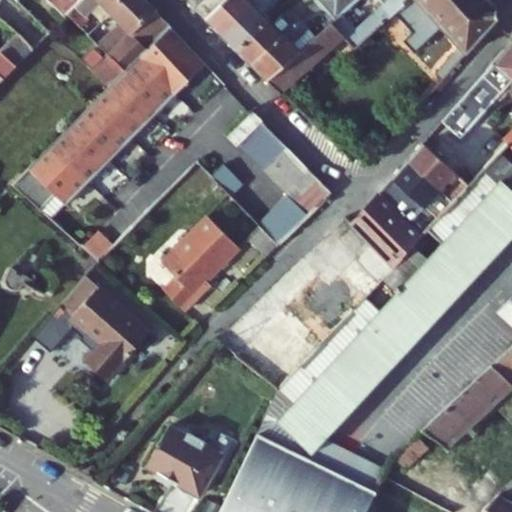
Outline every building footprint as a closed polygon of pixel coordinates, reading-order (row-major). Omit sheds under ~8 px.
[(0,0),(0,12),(11,0),(0,0)] [(91,0),(60,0),(57,4),(72,19),(91,0)] [(114,14),(128,0),(99,0),(108,8),(101,16),(106,21),(114,14)] [(160,11),(149,0),(128,0),(114,14),(122,23),(101,44),(114,57),(160,11)] [(190,0),(211,20),(231,0),(190,0)] [(231,0),(211,20),(225,34),(259,0),(231,0)] [(265,9),(275,0),(259,0),(225,34),(239,48),(273,16),(265,9)] [(318,0),(341,22),(347,16),(365,0),(318,0)] [(398,11),(409,0),(376,0),(380,3),(383,0),(388,6),(360,31),(347,16),(341,22),(335,26),(347,39),(358,51),(398,11)] [(502,21),(503,10),(493,0),(409,0),(398,11),(413,26),(425,16),(429,21),(408,41),(420,55),(446,31),(463,51),(445,72),(451,78),(502,21)] [(295,9),(279,23),(273,16),(239,48),(256,65),(303,18),(295,9)] [(129,73),(175,26),(160,11),(114,57),(129,73)] [(296,40),(311,26),(303,18),(256,65),(272,81),(307,51),(296,40)] [(175,26),(144,58),(180,95),(211,64),(192,44),(175,26)] [(335,26),(307,51),(272,81),(286,95),(347,39),(335,26)] [(38,53),(21,37),(5,53),(23,68),(38,53)] [(511,48),(457,110),(477,129),(510,92),(511,90),(511,48)] [(5,53),(0,57),(0,75),(8,83),(23,68),(5,53)] [(122,80),(121,81),(158,117),(180,95),(144,58),(129,73),(122,80)] [(121,81),(98,104),(136,139),(158,117),(121,81)] [(98,104),(77,125),(114,162),(136,139),(98,104)] [(266,122),(257,113),(232,138),(241,147),(243,145),(266,122)] [(266,122),(243,145),(266,175),(291,149),(266,122)] [(77,125),(55,147),(93,184),(114,162),(77,125)] [(459,171),(429,142),(412,160),(443,190),(459,171)] [(55,147),(17,186),(44,212),(58,198),(68,208),(93,184),(55,147)] [(302,160),(291,149),(266,175),(277,186),(302,160)] [(475,186),(458,204),(441,222),(397,269),(387,280),(402,295),(424,271),(458,303),(511,245),(511,161),(504,155),(475,186)] [(302,160),(277,186),(287,198),(313,172),(302,160)] [(443,190),(412,160),(396,178),(427,208),(443,190)] [(214,180),(233,199),(246,186),(226,168),(214,180)] [(313,172),(287,198),(288,200),(297,209),(324,183),(313,172)] [(450,190),(454,194),(450,197),(458,204),(475,186),(464,176),(450,190)] [(396,178),(355,225),(370,241),(397,269),(441,222),(430,212),(427,208),(396,178)] [(324,183),(297,209),(307,221),(335,195),(324,183)] [(447,201),(443,198),(430,212),(441,222),(458,204),(450,197),(447,201)] [(53,221),(67,207),(58,198),(44,212),(53,221)] [(261,226),(280,244),(307,221),(297,209),(288,200),(261,226)] [(242,248),(207,217),(164,266),(180,280),(167,294),(190,314),(214,286),(210,283),(242,248)] [(266,259),(280,244),(261,226),(259,223),(246,239),(266,259)] [(99,264),(114,250),(99,236),(85,250),(99,264)] [(332,286),(305,262),(223,345),(284,403),(387,280),(397,269),(370,241),(332,286)] [(424,271),(402,295),(383,316),(417,348),(458,303),(424,271)] [(152,330),(88,277),(59,314),(70,323),(75,318),(103,341),(87,363),(110,381),(152,330)] [(511,323),(511,304),(503,313),(511,323)] [(318,455),(417,348),(383,316),(285,424),(318,455)] [(511,346),(495,362),(511,381),(511,346)] [(511,381),(495,362),(426,422),(448,444),(497,402),(511,418),(511,381)] [(185,438),(169,428),(147,468),(183,488),(181,492),(199,503),(224,461),(204,449),(205,444),(187,434),(185,438)] [(370,511),(379,494),(264,436),(227,510),(225,511),(370,511)] [(511,511),(511,498),(496,492),(483,511),(511,511)] [(203,511),(225,511),(227,510),(209,501),(203,511)]
